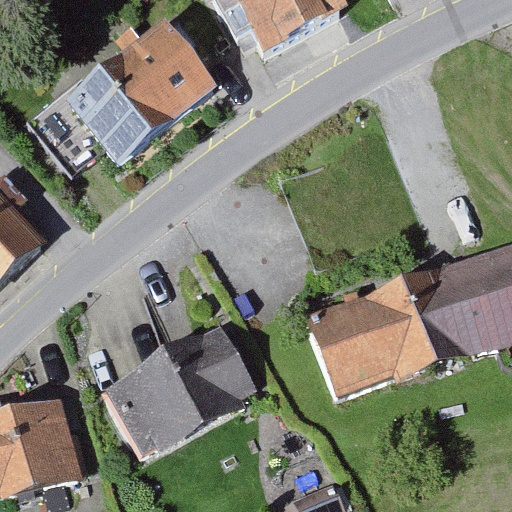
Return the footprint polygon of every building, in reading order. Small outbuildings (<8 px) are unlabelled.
[(316,0),(202,0),(249,76),(332,26),(316,0)] [(208,94),(157,38),(86,102),(137,158),(208,94)] [(55,178),(83,153),(43,108),(15,133),(55,178)] [(0,274),(29,246),(4,220),(17,207),(0,188),(0,274)] [(511,282),(498,245),(296,322),(331,412),(511,342),(511,282)] [(198,335),(93,390),(134,466),(238,410),(198,335)] [(0,511),(71,491),(45,403),(14,412),(10,398),(0,401),(0,511)]
